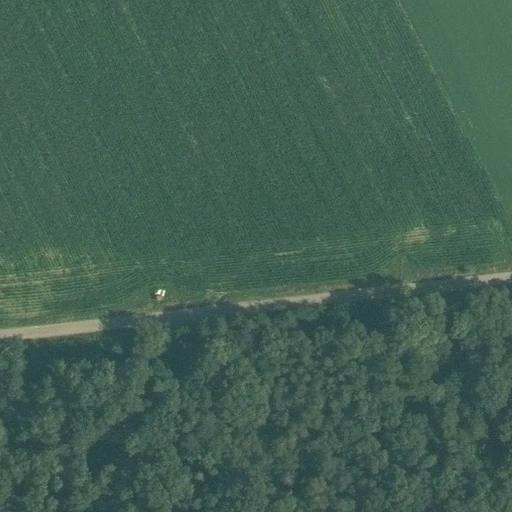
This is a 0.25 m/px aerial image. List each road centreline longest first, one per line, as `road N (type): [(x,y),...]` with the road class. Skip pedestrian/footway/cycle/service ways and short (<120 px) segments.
road 1 (unclassified): [(511,278),(0,336)]
road 2 (track): [(511,498),(428,287)]
